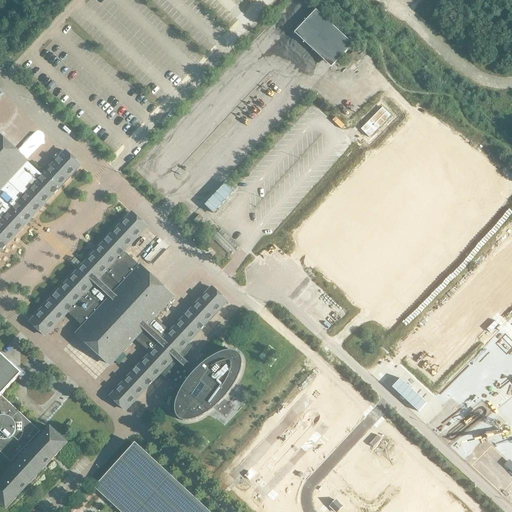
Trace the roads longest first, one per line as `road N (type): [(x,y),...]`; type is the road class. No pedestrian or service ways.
road 1 (track): [(246,299),(481,511)]
road 2 (unknown): [(246,299),(130,426)]
